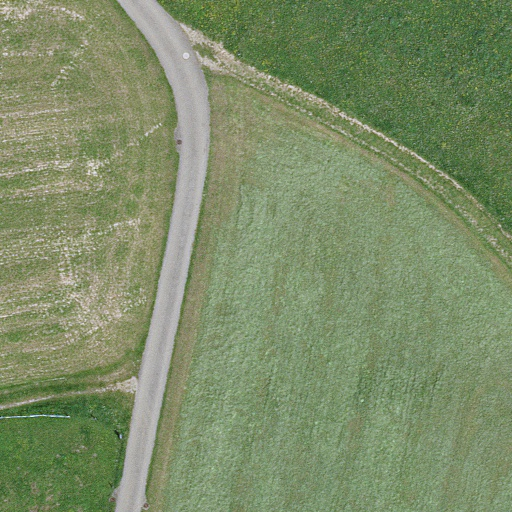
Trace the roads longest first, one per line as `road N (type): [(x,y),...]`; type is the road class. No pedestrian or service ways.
road 1 (unclassified): [(135,0),(185,74),(194,132),(127,511)]
road 2 (track): [(0,406),(66,398),(148,403)]
